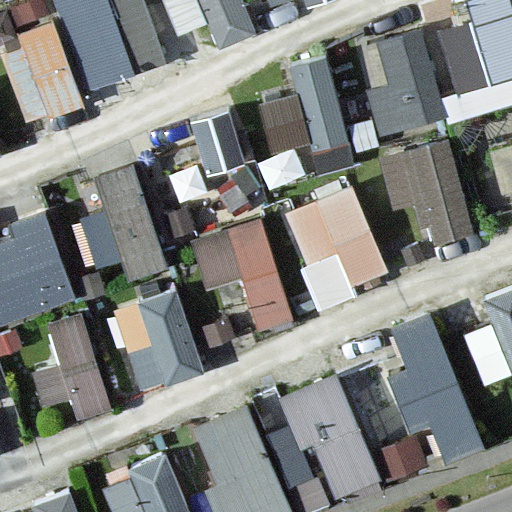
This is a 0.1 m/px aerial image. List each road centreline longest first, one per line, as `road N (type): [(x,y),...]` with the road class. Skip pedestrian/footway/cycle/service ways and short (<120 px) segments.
road 1 (residential): [(511,250),(0,471)]
road 2 (residential): [(0,162),(411,0)]
